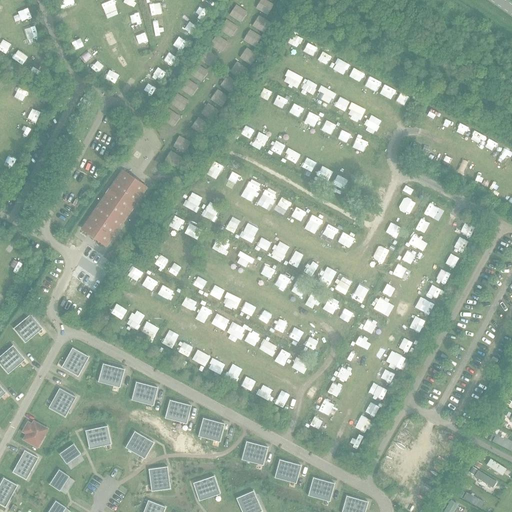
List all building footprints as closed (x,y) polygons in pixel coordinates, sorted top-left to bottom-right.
[(122,171),(82,229),(106,246),(146,188),(122,171)] [(13,329),(25,343),(26,343),(24,340),(40,327),(42,329),(30,314),(13,329)] [(22,358),(24,360),(25,360),(13,345),(0,355),(0,364),(8,374),(6,371),(22,358)] [(62,367),(61,367),(78,376),(89,357),(72,348),(75,350),(64,368),(62,367)] [(103,364),(98,382),(99,379),(120,385),(119,388),(124,369),(103,364)] [(136,382),(131,400),(132,397),(153,403),(152,406),(153,406),(157,388),(136,382)] [(61,390),(51,409),(65,417),(75,397),(61,390)] [(169,400),(164,418),(165,418),(166,416),(186,421),(186,424),(191,406),(169,400)] [(224,424),(203,418),(199,434),(220,439),(224,424)] [(48,429),(33,420),(31,424),(26,421),(20,432),(24,435),(22,440),(38,448),(48,429)] [(107,426),(85,431),(89,449),(90,449),(89,446),(110,442),(110,445),(111,444),(107,426)] [(134,431),(125,448),(127,445),(145,456),(144,459),(154,443),(134,431)] [(246,441),(241,460),(242,460),(242,457),(263,462),(262,465),(263,465),(268,447),(246,441)] [(73,444),(59,454),(60,454),(67,464),(67,463),(79,454),(80,455),(80,454),(73,445),(74,444),(73,444)] [(38,458),(24,450),(24,451),(27,452),(15,473),(12,472),(26,480),(38,458)] [(301,466),(279,460),(275,475),(297,481),(301,466)] [(167,467),(148,469),(148,470),(151,469),(154,490),(151,491),(170,489),(167,467)] [(59,470),(49,484),(50,485),(50,484),(60,491),(60,490),(68,477),(69,477),(59,470)] [(214,476),(193,483),(199,501),(198,498),(219,491),(220,494),(214,476)] [(0,504),(5,507),(17,485),(3,478),(6,480),(0,490),(0,504)] [(313,478),(308,496),(309,493),(329,499),(329,502),(334,484),(313,478)] [(253,491),(236,498),(236,499),(239,498),(244,511),(260,511),(262,511),(253,491)] [(346,496),(341,511),(342,511),(344,511),(364,511),(368,502),(346,496)] [(163,511),(165,507),(148,500),(147,501),(150,502),(146,511),(163,511)] [(55,501),(47,511),(62,511),(65,508),(66,508),(56,502),(56,501),(55,501)]
